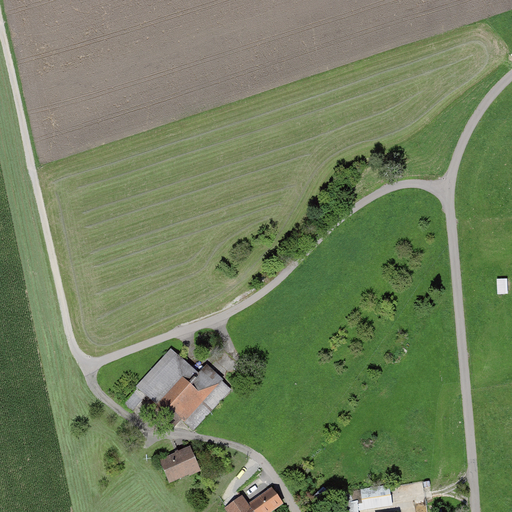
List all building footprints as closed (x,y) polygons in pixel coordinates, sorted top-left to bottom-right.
[(394,357),(402,363),(412,352),(404,346),(394,357)] [(176,349),(139,388),(183,429),(220,390),(176,349)] [(162,462),(170,482),(198,470),(189,449),(162,462)] [(277,489),(257,501),(263,511),(276,511),(287,505),(277,489)] [(231,504),(235,511),(260,511),(248,493),(231,504)] [(337,509),(337,511),(358,511),(357,503),(347,504),(347,507),(337,509)]
